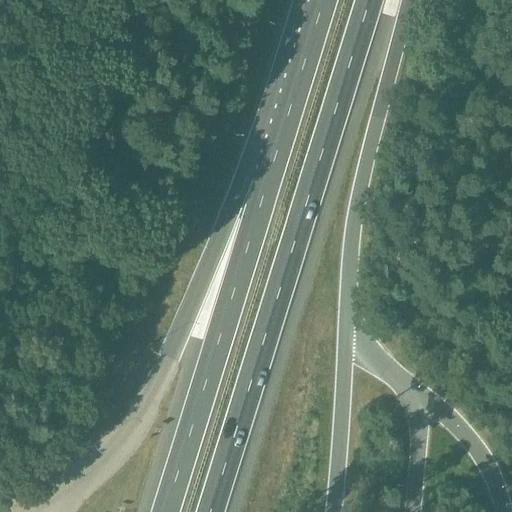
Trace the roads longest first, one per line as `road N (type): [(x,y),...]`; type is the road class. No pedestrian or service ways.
road 1 (motorway): [(212,511),(372,0)]
road 2 (motorway): [(269,183),(166,511)]
road 3 (motorway): [(269,183),(203,273),(123,444),(99,468)]
road 4 (motorway): [(349,310),(362,187),(409,0)]
road 5 (motorway): [(326,0),(269,183)]
road 6 (track): [(50,0),(91,68),(113,77),(150,0)]
